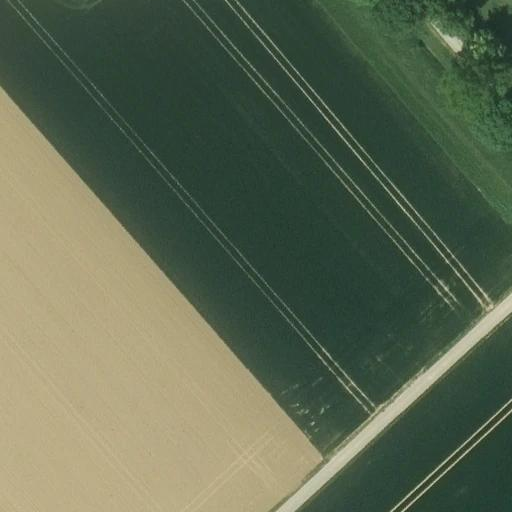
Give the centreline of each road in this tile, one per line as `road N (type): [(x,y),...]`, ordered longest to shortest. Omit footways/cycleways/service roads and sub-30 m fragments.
road 1 (track): [(511,292),(277,511)]
road 2 (track): [(415,0),(511,111)]
